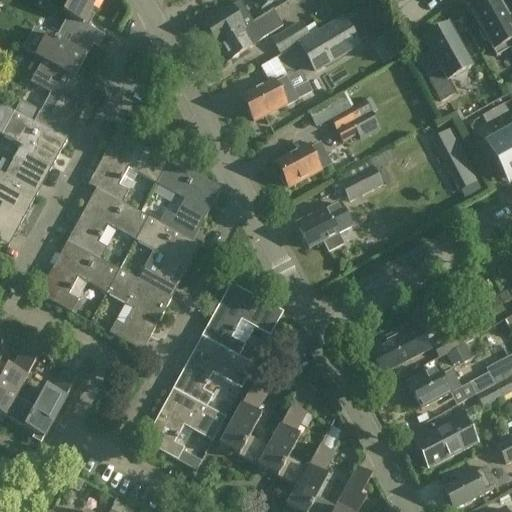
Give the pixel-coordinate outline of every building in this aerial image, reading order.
[(88,29),(94,19),(89,16),(97,0),(70,0),(62,15),(88,29)] [(253,0),(261,12),(273,4),(270,0),(253,0)] [(278,19),(296,7),(291,0),(283,0),(271,8),(278,19)] [(511,54),(511,18),(507,21),(496,1),(492,3),(491,1),(481,6),(482,9),(472,15),(481,32),(479,34),(484,44),(487,42),(496,59),(510,51),(511,54)] [(217,47),(219,46),(241,32),(253,25),(240,3),(203,26),(217,47)] [(318,33),(309,38),(309,39),(299,45),(316,74),(358,48),(371,41),(355,12),(342,20),(342,19),(318,33)] [(219,46),(229,63),(259,45),(259,44),(282,30),(272,13),(253,25),(241,32),(219,46)] [(35,32),(24,52),(43,62),(76,79),(92,48),(98,50),(104,38),(88,29),(62,15),(62,16),(68,19),(55,43),(35,32)] [(309,39),(309,38),(304,30),(300,23),(271,41),(280,56),(299,45),(309,39)] [(309,38),(318,33),(314,24),(304,30),(309,38)] [(430,34),(432,37),(423,42),(441,74),(440,74),(429,81),(441,102),(453,95),(449,87),(447,83),(470,70),(456,45),(459,43),(452,30),(449,32),(447,28),(444,30),(443,27),(430,34)] [(49,118),(21,102),(15,113),(34,124),(66,142),(95,89),(81,81),(80,82),(75,79),(76,79),(43,62),(30,85),(59,101),(49,118)] [(271,83),(240,99),(253,123),(283,107),(284,109),(296,102),(296,101),(311,93),(305,83),(291,91),(284,78),(272,84),(271,83)] [(342,145),(357,137),(359,141),(377,132),(368,116),(354,123),(348,112),(351,111),(343,96),(308,115),(315,130),(330,122),(342,145)] [(49,173),(66,142),(34,124),(15,113),(0,105),(0,136),(20,148),(5,176),(4,177),(37,195),(49,173)] [(508,114),(504,106),(493,112),(497,120),(508,114)] [(482,118),(486,125),(497,120),(493,112),(482,118)] [(156,186),(169,162),(116,133),(92,177),(87,187),(96,191),(122,205),(122,204),(128,193),(118,188),(124,177),(128,171),(138,177),(156,186)] [(486,146),(505,181),(511,177),(511,147),(505,136),(486,146)] [(308,151),(306,149),(275,165),(288,189),(319,173),(319,174),(331,168),(319,145),(308,151)] [(159,225),(193,243),(222,190),(169,162),(156,186),(184,202),(175,218),(165,213),(159,224),(159,225)] [(349,204),(382,188),(373,169),(340,185),(349,204)] [(37,195),(4,177),(5,176),(0,173),(0,205),(1,206),(0,207),(0,244),(8,248),(37,195)] [(122,205),(96,191),(67,244),(100,262),(101,261),(108,250),(98,244),(107,228),(135,243),(149,219),(122,204),(122,205)] [(325,212),(310,219),(312,223),(298,230),(309,251),(323,244),(328,254),(343,246),(337,236),(337,235),(348,230),(336,207),(325,212)] [(138,283),(171,301),(200,247),(193,243),(159,225),(159,224),(149,219),(135,243),(164,259),(155,275),(145,270),(138,282),(138,283)] [(71,315),(78,302),(69,297),(78,280),(107,296),(120,271),(101,261),(100,262),(67,244),(38,297),(71,315)] [(134,311),(125,328),(116,323),(109,336),(142,353),(171,301),(138,283),(138,282),(120,271),(107,296),(134,311)] [(239,358),(246,347),(232,339),(241,322),(270,338),(283,314),(230,285),(201,338),(238,358),(239,358)] [(472,286),(454,296),(463,313),(482,302),(472,286)] [(437,299),(408,315),(417,330),(419,334),(420,334),(447,319),(437,299)] [(472,325),(452,336),(459,349),(464,346),(479,337),(472,325)] [(376,375),(380,375),(381,377),(409,363),(429,353),(420,334),(419,334),(417,330),(398,340),(397,338),(386,344),(387,347),(370,355),(376,366),(373,369),(376,375)] [(288,359),(304,352),(297,336),(281,343),(288,359)] [(207,409),(207,408),(213,397),(203,392),(212,375),(241,391),(255,366),(239,358),(238,358),(201,338),(173,391),(207,409)] [(472,361),(464,346),(459,349),(446,356),(452,368),(458,365),(460,368),(472,361)] [(0,380),(0,416),(4,419),(16,398),(38,357),(24,349),(12,371),(7,368),(0,380)] [(35,409),(16,398),(4,419),(43,440),(65,399),(65,400),(77,378),(63,370),(51,392),(46,389),(35,409)] [(436,371),(407,386),(421,412),(450,397),(449,396),(460,391),(450,373),(440,378),(436,371)] [(488,375),(468,385),(475,398),(475,397),(494,388),(488,375)] [(511,378),(494,388),(475,397),(482,411),(511,395),(511,378)] [(269,449),(269,450),(259,469),(296,489),(297,489),(308,472),(308,470),(289,460),(301,440),(295,436),(319,391),(306,384),(293,407),(292,406),(269,449)] [(259,469),(269,450),(269,449),(250,439),(261,418),(256,416),(268,393),(254,386),(220,448),(259,469)] [(212,444),(226,418),(207,408),(207,409),(173,391),(144,444),(177,463),(184,451),(174,445),(183,429),(212,444)] [(416,441),(449,424),(444,414),(411,432),(416,441)] [(435,440),(417,449),(428,471),(477,447),(463,420),(433,436),(435,440)] [(511,440),(496,449),(505,468),(511,464),(511,440)] [(291,511),(335,511),(336,511),(336,510),(317,500),(328,481),(322,477),(334,455),(320,448),(308,470),(308,472),(297,489),(296,489),(286,509),(291,511)] [(0,488),(9,493),(22,469),(0,456),(0,488)] [(360,511),(366,501),(361,498),(372,478),(357,470),(336,510),(336,511),(335,511),(360,511)] [(459,479),(460,482),(443,491),(448,501),(446,504),(448,510),(452,510),(452,511),(455,511),(484,498),(483,497),(495,491),(485,470),(474,476),(472,473),(459,479)]
